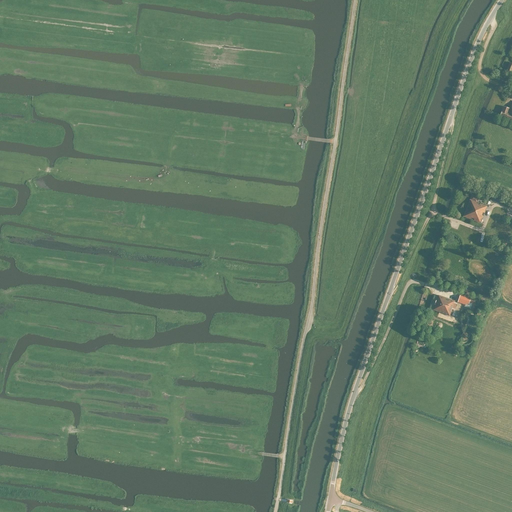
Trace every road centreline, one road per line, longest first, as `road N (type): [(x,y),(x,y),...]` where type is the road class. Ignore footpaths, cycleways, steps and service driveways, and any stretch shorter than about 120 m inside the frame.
road 1 (unclassified): [(330,497),(364,363),(472,55),(502,0)]
road 2 (unclassified): [(309,313),(355,0)]
road 3 (track): [(275,511),(309,313)]
